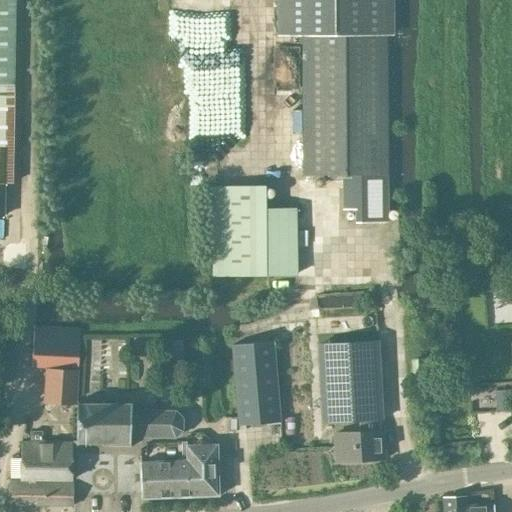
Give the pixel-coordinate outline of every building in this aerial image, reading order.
[(0,0),(0,183),(11,184),(12,184),(13,85),(15,0),(0,0)] [(276,0),(277,35),(394,34),(393,0),(276,0)] [(343,209),(358,209),(358,222),(387,222),(386,35),(302,36),(303,177),(343,176),(343,209)] [(264,209),(211,209),(212,275),(268,275),(298,275),(296,208),(264,209)] [(34,326),(33,366),(77,367),(78,367),(79,336),(79,327),(34,326)] [(239,426),(279,422),(272,341),(231,345),(239,426)] [(343,363),(317,365),(321,422),(358,420),(359,432),(333,434),(335,462),(384,459),(382,431),(381,431),(379,401),(371,401),(369,363),(377,363),(376,341),(357,342),(342,343),(343,363)] [(0,368),(13,369),(14,351),(0,351),(0,352),(0,368)] [(410,359),(410,374),(423,374),(423,359),(410,359)] [(45,371),(44,402),(75,404),(75,398),(77,372),(45,371)] [(72,439),(72,443),(74,443),(74,446),(77,446),(77,443),(87,443),(87,446),(90,446),(90,443),(100,443),(100,446),(103,446),(103,443),(113,443),(113,446),(116,446),(116,443),(125,444),(125,447),(129,447),(129,434),(174,435),(181,429),(182,416),(175,409),(130,408),(130,404),(75,404),(74,439),(72,439)] [(19,442),(19,454),(27,454),(27,457),(39,457),(39,463),(56,463),(56,480),(71,480),(70,442),(42,442),(42,431),(30,431),(30,442),(19,442)] [(215,444),(185,445),(186,461),(187,496),(217,495),(215,444)] [(34,480),(56,480),(56,463),(39,463),(39,457),(27,457),(27,454),(19,454),(20,479),(27,479),(27,480),(9,481),(8,506),(72,506),(72,482),(34,482),(34,480)] [(160,461),(139,462),(140,494),(141,498),(161,497),(169,497),(187,496),(186,461),(180,461),(167,461),(160,461)] [(465,498),(443,498),(443,511),(484,511),(484,506),(465,506),(465,498)]
